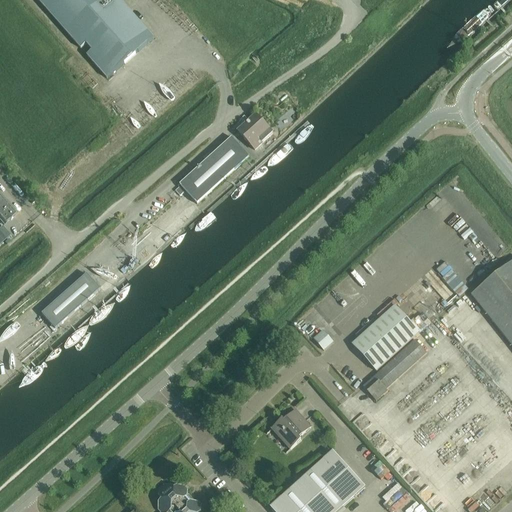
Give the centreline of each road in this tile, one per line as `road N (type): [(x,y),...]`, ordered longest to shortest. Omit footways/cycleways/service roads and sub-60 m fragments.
road 1 (tertiary): [(12,511),(155,387),(434,116),(464,110)]
road 2 (unclassified): [(0,311),(187,150),(346,31),(344,0)]
